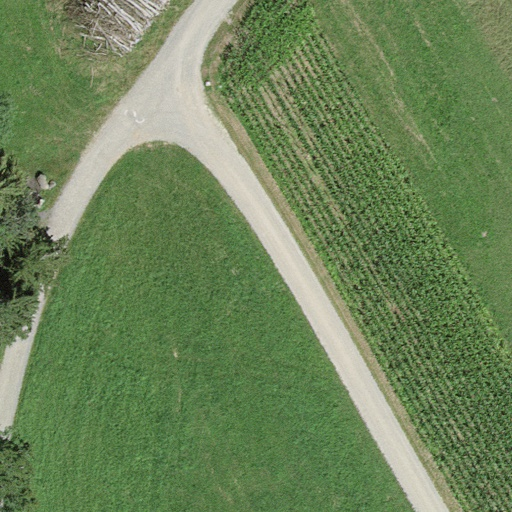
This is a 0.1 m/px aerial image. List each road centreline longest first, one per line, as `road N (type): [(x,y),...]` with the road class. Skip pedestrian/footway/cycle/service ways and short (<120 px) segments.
road 1 (track): [(157,74),(270,230),(442,511)]
road 2 (track): [(0,443),(71,198),(217,0)]
